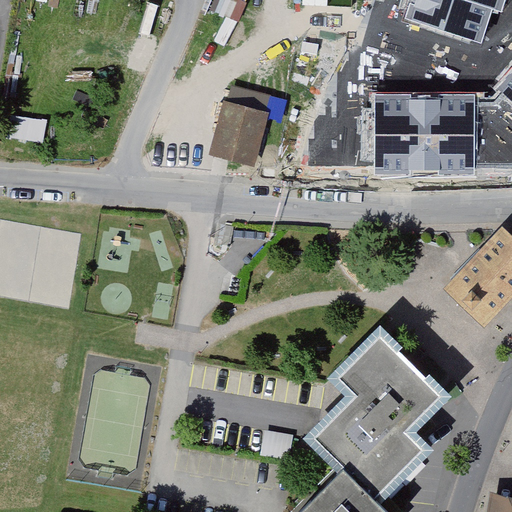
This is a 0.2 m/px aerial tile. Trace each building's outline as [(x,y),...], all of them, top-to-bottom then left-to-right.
[(409,0),(403,20),(483,45),(499,0),(409,0)] [(372,93),(375,165),(511,169),(511,67),(490,92),(372,93)] [(269,111),(223,99),(209,152),(255,164),(269,111)] [(42,141),(46,122),(23,117),(18,136),(42,141)] [(511,295),(511,245),(494,229),(436,290),(480,330),(511,295)] [(365,511),(355,501),(409,449),(388,428),(421,396),(367,341),(327,380),(344,398),(322,419),(305,436),(333,465),(284,511),(365,511)] [(511,511),(511,502),(494,493),(491,511),(511,511)]
